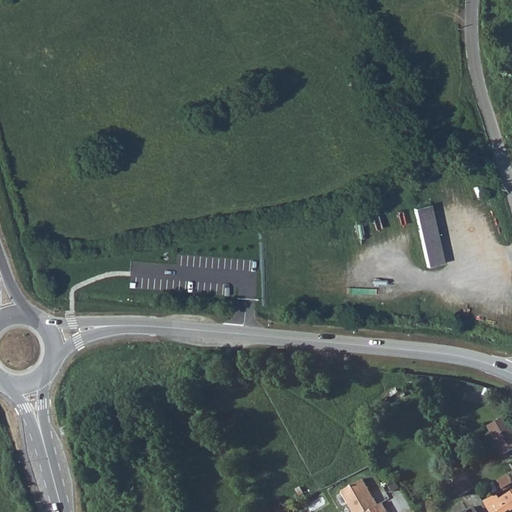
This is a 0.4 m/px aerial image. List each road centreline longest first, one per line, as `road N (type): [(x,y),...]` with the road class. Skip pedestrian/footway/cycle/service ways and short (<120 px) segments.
road 1 (secondary): [(117,323),(399,348),(511,373)]
road 2 (unclassified): [(474,0),(480,84),(511,191)]
